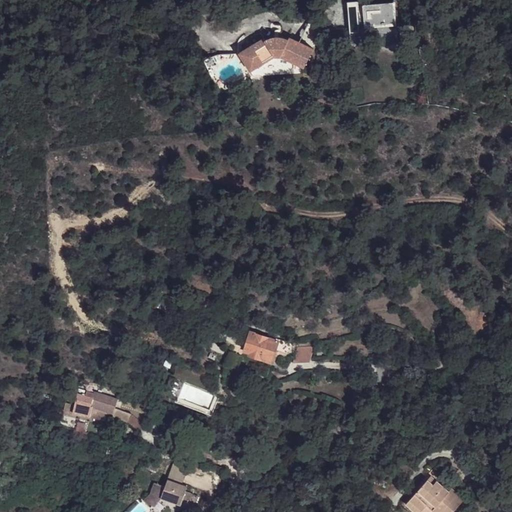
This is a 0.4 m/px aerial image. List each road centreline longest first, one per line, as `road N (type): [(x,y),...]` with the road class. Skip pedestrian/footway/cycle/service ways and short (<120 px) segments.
road 1 (unknown): [(268,511),(368,396)]
road 2 (unknown): [(226,511),(230,462),(159,434)]
